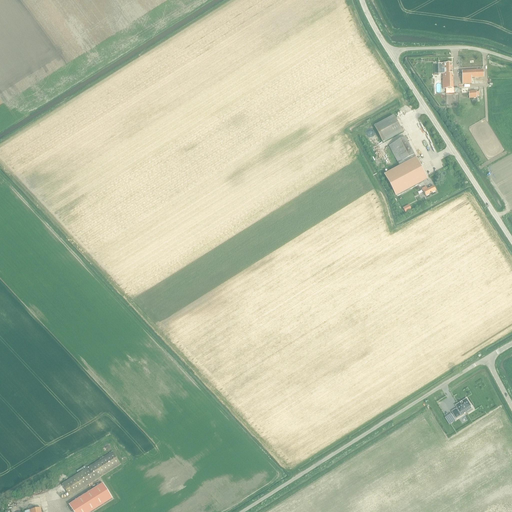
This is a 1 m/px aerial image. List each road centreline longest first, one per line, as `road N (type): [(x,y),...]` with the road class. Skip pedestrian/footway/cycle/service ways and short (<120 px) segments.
road 1 (unclassified): [(241,511),(486,358)]
road 2 (unclassified): [(511,241),(361,0)]
